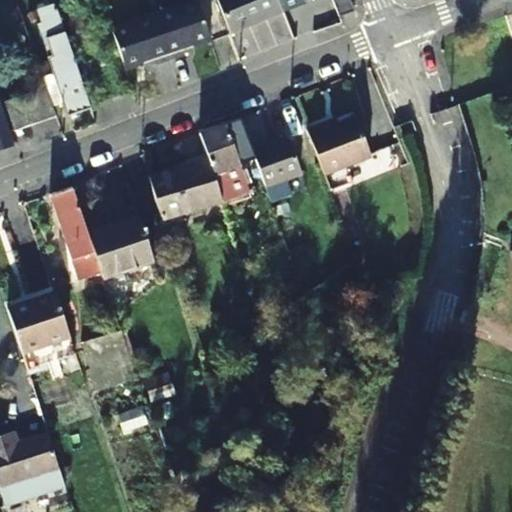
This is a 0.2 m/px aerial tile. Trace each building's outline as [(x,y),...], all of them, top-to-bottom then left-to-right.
[(94,107),(56,0),(42,0),(37,2),(54,56),(51,57),(71,114),(94,107)] [(197,0),(155,14),(170,58),(185,53),(184,49),(212,40),(198,0),(197,0)] [(283,11),(278,0),(218,0),(231,34),(284,13),(283,11)] [(310,0),(278,0),(283,11),(284,13),(302,6),(301,4),(310,0)] [(355,13),(350,0),(333,0),(341,18),(355,13)] [(156,63),(170,58),(155,14),(113,29),(126,69),(154,60),(156,63)] [(7,103),(16,130),(58,116),(48,88),(7,103)] [(0,102),(0,149),(13,146),(0,102)] [(324,177),(349,167),(372,158),(356,119),(330,129),(329,125),(307,133),(324,177)] [(235,122),(197,135),(206,162),(218,197),(243,188),(231,152),(244,148),(235,122)] [(287,138),(251,152),(265,187),(301,174),(287,138)] [(152,177),(164,218),(220,202),(218,197),(206,162),(152,177)] [(354,183),(349,167),(324,177),(330,192),(354,183)] [(102,271),(90,233),(74,186),(52,194),(80,278),(102,271)] [(102,271),(103,274),(122,267),(154,256),(140,216),(90,233),(102,271)] [(154,256),(122,267),(125,278),(159,267),(154,256)] [(70,334),(56,292),(7,308),(20,350),(70,334)] [(128,345),(121,327),(83,339),(89,358),(128,345)] [(76,350),(70,334),(20,350),(25,366),(76,350)] [(0,483),(56,467),(46,437),(19,446),(16,439),(13,428),(0,432),(0,483)] [(16,439),(19,446),(46,437),(44,429),(16,439)]
